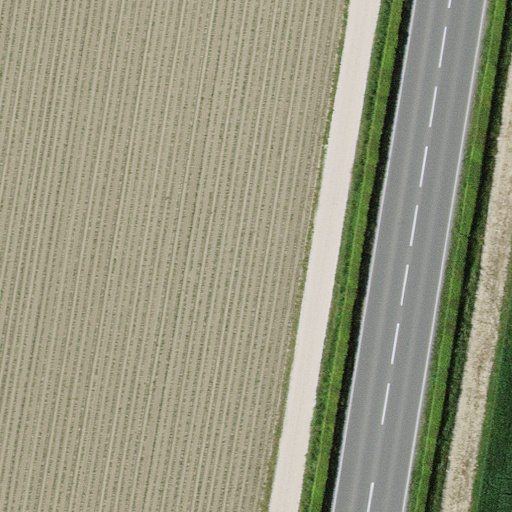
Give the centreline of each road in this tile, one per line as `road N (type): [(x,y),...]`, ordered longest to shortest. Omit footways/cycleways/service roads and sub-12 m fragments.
road 1 (track): [(366,0),(283,511)]
road 2 (secondary): [(449,0),(367,511)]
road 3 (track): [(457,511),(511,165)]
